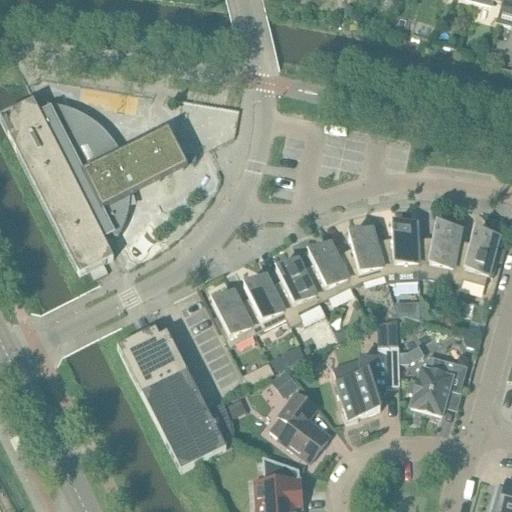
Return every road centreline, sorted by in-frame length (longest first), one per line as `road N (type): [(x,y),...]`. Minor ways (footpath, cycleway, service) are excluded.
road 1 (residential): [(7,357),(166,282),(240,210)]
road 2 (residential): [(240,210),(287,214),(392,183),(511,194)]
road 3 (residential): [(240,210),(265,123),(245,0)]
road 4 (residential): [(470,461),(431,450),(375,452),(338,478),(337,511)]
road 5 (tertiary): [(7,357),(85,511)]
road 6 (residential): [(477,434),(511,306)]
